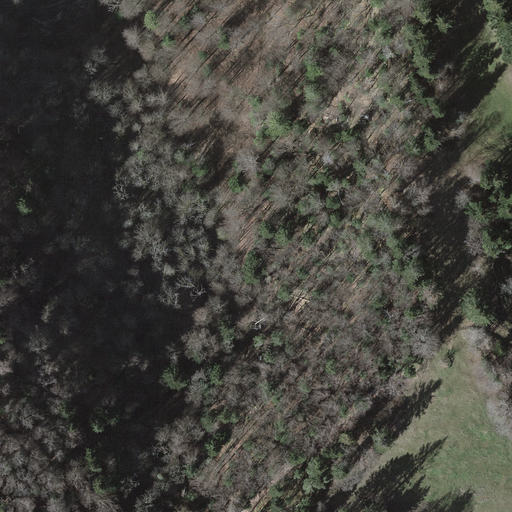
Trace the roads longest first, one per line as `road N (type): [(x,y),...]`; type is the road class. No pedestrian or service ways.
road 1 (track): [(511,341),(476,322),(450,328),(278,473),(248,511)]
road 2 (track): [(93,511),(42,444),(0,418)]
